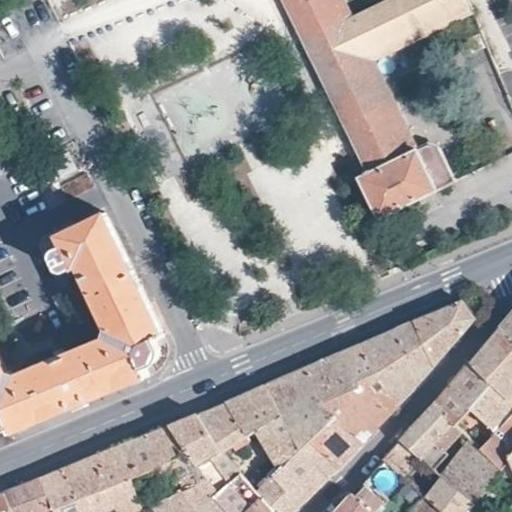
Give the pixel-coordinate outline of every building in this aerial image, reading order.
[(468,0),(393,0),(351,20),(341,0),(288,0),(370,168),(366,171),(367,175),(361,178),(378,216),(454,180),(439,148),(428,144),(417,149),(374,61),(474,12),(468,0)] [(33,169),(40,185),(77,168),(69,152),(54,159),(33,169)] [(9,369),(0,351),(0,430),(11,426),(14,433),(64,412),(147,377),(156,370),(163,361),(166,349),(165,338),(138,279),(106,212),(83,224),(83,223),(74,227),(74,228),(60,235),(65,246),(52,253),(58,267),(64,271),(68,270),(79,264),(110,329),(108,337),(19,374),(18,375),(10,371),(9,369)] [(446,306),(416,319),(434,363),(476,316),(464,299),(446,306)] [(511,311),(507,318),(472,358),(511,399),(511,311)] [(434,363),(416,319),(405,324),(399,326),(421,378),(429,369),(434,363)] [(421,378),(399,326),(381,334),(363,342),(378,379),(391,412),(408,393),(421,378)] [(378,379),(363,342),(349,348),(339,352),(354,390),(378,379)] [(332,400),(354,390),(339,352),(320,360),(308,365),(332,400)] [(504,467),(498,475),(511,474),(511,459),(511,457),(511,455),(511,399),(472,358),(455,378),(435,401),(461,426),(464,423),(464,422),(464,421),(460,418),(470,406),(495,431),(482,446),(504,467)] [(344,409),(332,400),(308,365),(287,375),(269,382),(291,408),(311,431),(314,435),(346,412),(344,409)] [(376,427),(391,412),(378,379),(354,390),(332,400),(344,409),(346,412),(362,442),(376,427)] [(259,428),(291,408),(269,382),(252,389),(229,399),(256,430),(259,428)] [(256,430),(229,399),(214,405),(198,412),(224,451),(235,443),(238,447),(247,441),(244,437),(256,430)] [(465,430),(461,426),(435,401),(426,411),(401,437),(425,457),(437,468),(443,460),(444,454),(465,430)] [(299,444),(311,431),(291,408),(259,428),(261,432),(280,464),(299,444)] [(171,423),(198,469),(224,451),(198,412),(185,417),(171,423)] [(350,454),(362,442),(346,412),(314,435),(340,465),(350,454)] [(126,440),(137,469),(154,463),(167,495),(197,481),(203,478),(198,469),(171,423),(148,432),(126,440)] [(340,465),(314,435),(311,431),(299,444),(329,476),(340,465)] [(425,457),(401,437),(392,447),(385,456),(405,474),(413,465),(417,468),(425,457)] [(123,511),(139,507),(144,506),(130,472),(137,469),(126,440),(97,452),(63,466),(76,493),(84,490),(87,493),(94,511),(123,511)] [(329,476),(299,444),(280,464),(277,467),(272,472),(274,475),(303,502),(319,486),(329,476)] [(203,478),(197,481),(211,505),(218,497),(214,492),(243,473),(227,454),(224,451),(198,469),(203,478)] [(337,511),(373,511),(405,474),(385,456),(361,485),(337,511)] [(58,511),(94,511),(87,493),(84,490),(76,493),(63,466),(48,472),(41,475),(58,511)] [(218,497),(211,505),(215,511),(240,511),(259,491),(256,488),(243,473),(214,492),(218,497)] [(427,493),(448,511),(469,511),(477,502),(444,474),(427,493)] [(23,482),(6,489),(15,511),(58,511),(41,475),(23,482)] [(294,511),(295,511),(303,502),(274,475),(259,491),(281,511),(294,511)] [(215,511),(211,505),(197,481),(167,495),(159,498),(169,511),(215,511)] [(0,511),(15,511),(6,489),(0,491),(0,511)] [(281,511),(259,491),(240,511),(281,511)] [(448,511),(427,493),(411,511),(448,511)] [(498,511),(482,499),(473,511),(498,511)]
